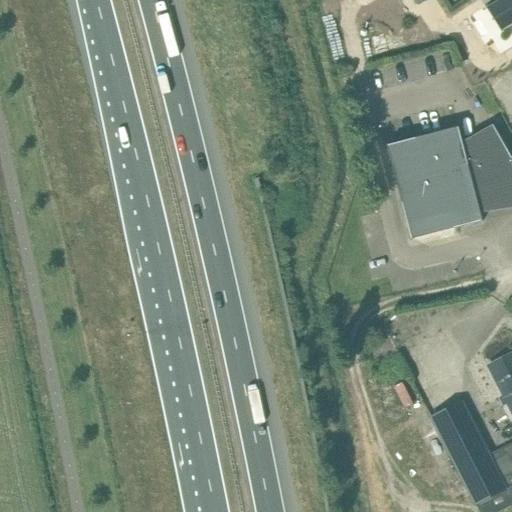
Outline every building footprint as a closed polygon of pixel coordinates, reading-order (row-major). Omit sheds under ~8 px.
[(511,0),(498,0),(497,1),(511,24),(511,0)] [(369,55),(394,47),(388,30),(363,38),(369,55)] [(457,66),(467,86),(511,64),(501,45),(457,66)] [(492,126),(496,134),(462,143),(458,128),(387,147),(412,241),(483,222),(482,220),(475,222),(472,209),(511,198),(511,159),(493,125),(492,126)] [(511,412),(511,443),(500,449),(488,455),(462,402),(431,417),(476,505),(511,486),(511,354),(488,366),(511,412)]
